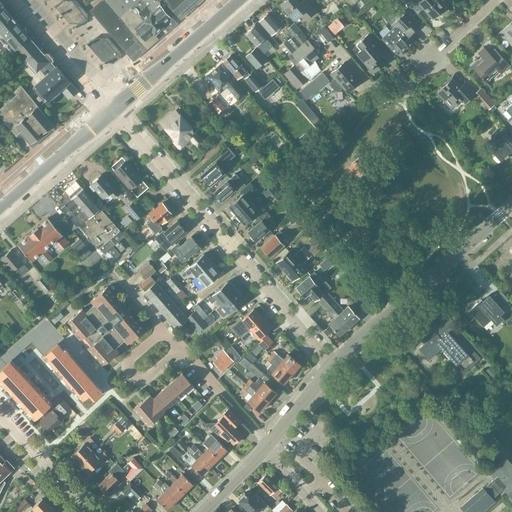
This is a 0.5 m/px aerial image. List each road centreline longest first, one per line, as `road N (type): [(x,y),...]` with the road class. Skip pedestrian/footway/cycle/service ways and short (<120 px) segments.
road 1 (residential): [(338,365),(112,107)]
road 2 (residential): [(338,365),(511,205)]
road 3 (tertiary): [(112,107),(235,0)]
road 4 (tertiary): [(0,204),(112,107)]
road 5 (residential): [(112,107),(15,0)]
road 6 (residential): [(401,103),(496,0)]
road 7 (residential): [(93,511),(0,407)]
road 8 (residential): [(265,445),(179,346)]
road 9 (residential): [(179,346),(137,381),(123,372),(158,331)]
